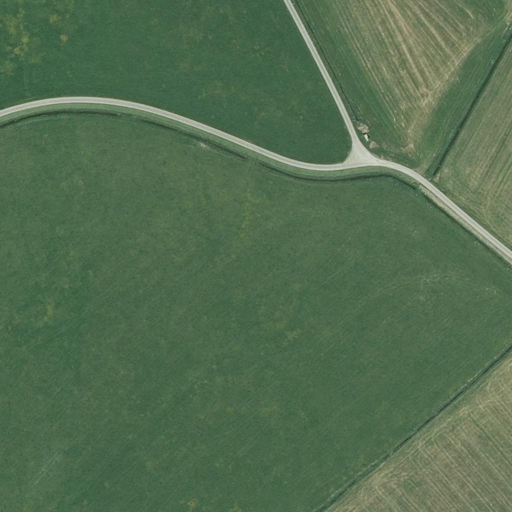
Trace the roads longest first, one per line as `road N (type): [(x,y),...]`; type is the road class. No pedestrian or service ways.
road 1 (unclassified): [(0,113),(98,100),(172,116),(298,164),(344,166),(362,158)]
road 2 (unclassified): [(511,255),(420,180),(362,158)]
road 3 (unclassified): [(362,158),(285,0)]
